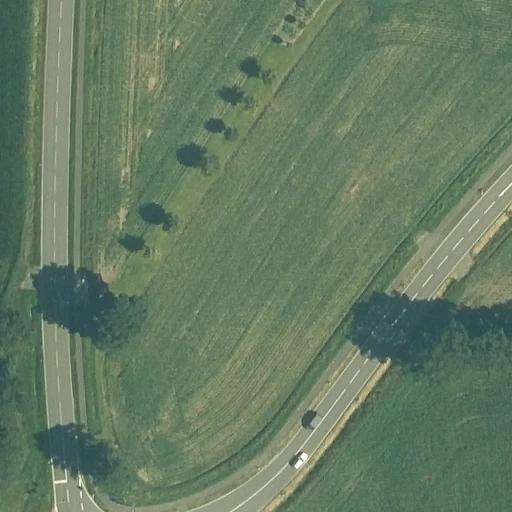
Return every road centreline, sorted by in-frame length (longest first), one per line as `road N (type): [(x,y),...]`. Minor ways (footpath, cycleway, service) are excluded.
road 1 (tertiary): [(68,511),(57,348),(66,0)]
road 2 (secondary): [(231,511),(291,461),(511,185)]
